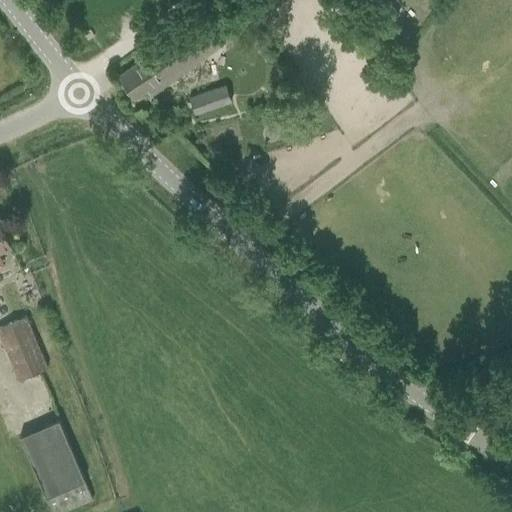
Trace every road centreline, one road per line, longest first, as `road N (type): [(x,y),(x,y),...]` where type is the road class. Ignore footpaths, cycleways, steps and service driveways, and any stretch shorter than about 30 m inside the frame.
road 1 (tertiary): [(511,462),(359,355),(75,88)]
road 2 (track): [(184,0),(75,88)]
